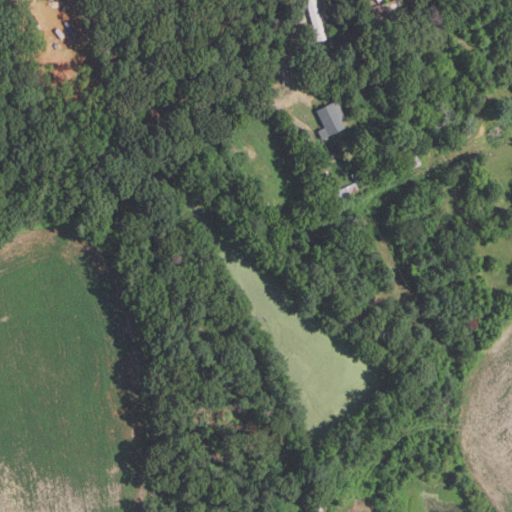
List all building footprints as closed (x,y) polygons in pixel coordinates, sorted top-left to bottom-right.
[(318,41),(307,0),(317,0),(328,39),(318,41)] [(400,0),(403,5),(372,16),(370,8),(394,0),(400,0)] [(480,27),(477,20),(501,10),(504,17),(480,27)] [(484,93),(470,64),(476,61),(490,90),(484,93)] [(322,139),(318,131),(325,127),(317,110),(338,100),(346,117),(342,120),(346,127),(322,139)] [(410,172),(392,141),(405,134),(422,165),(410,172)] [(326,162),(321,165),(317,157),(323,155),(326,162)] [(457,171),(454,164),(475,155),(478,161),(457,171)] [(319,165),(309,172),(305,167),(316,160),(319,165)] [(365,170),(367,175),(354,180),(352,174),(365,170)] [(334,181),(326,184),(323,176),(331,173),(334,181)] [(339,199),(336,192),(355,183),(358,190),(339,199)] [(425,210),(415,186),(421,183),(432,207),(425,210)] [(471,201),(467,195),(488,185),(492,191),(471,201)] [(489,233),(485,227),(506,217),(509,223),(489,233)]
